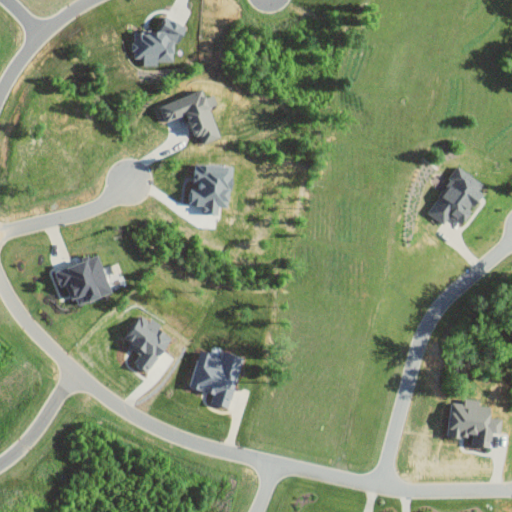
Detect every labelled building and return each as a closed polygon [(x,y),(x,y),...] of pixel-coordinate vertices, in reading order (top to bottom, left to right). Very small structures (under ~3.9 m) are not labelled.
[(187,27),(164,16),(157,31),(134,31),(134,41),(134,42),(134,58),(143,58),(143,65),(156,65),(158,62),(174,61),(174,41),(180,41),(187,27)] [(220,137),(209,105),(203,89),(158,105),(165,122),(188,113),(199,144),(220,137)] [(427,212),(444,224),(450,216),(462,225),(472,210),(470,209),(487,185),(459,166),(427,212)] [(55,270),(61,287),(69,285),(75,305),(111,293),(100,256),(55,270)] [(448,435),(473,437),(473,446),(491,447),(492,432),(501,433),(502,419),(490,418),(492,407),(479,406),(480,400),(464,399),(463,404),(451,403),(448,435)]
